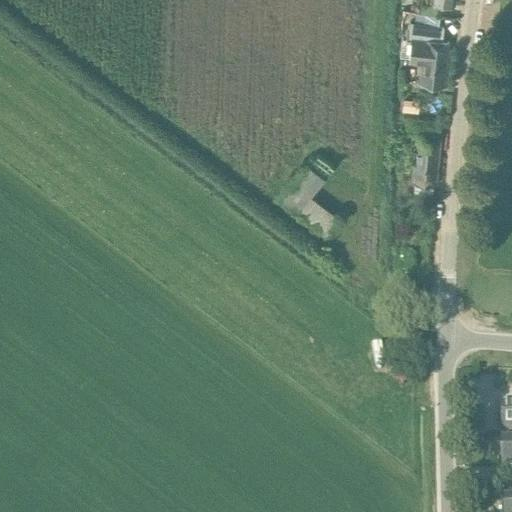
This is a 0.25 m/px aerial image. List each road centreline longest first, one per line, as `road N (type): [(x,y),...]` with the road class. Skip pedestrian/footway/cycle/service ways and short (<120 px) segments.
road 1 (unclassified): [(443,337),(453,177),(481,0)]
road 2 (unclassified): [(445,511),(443,337)]
